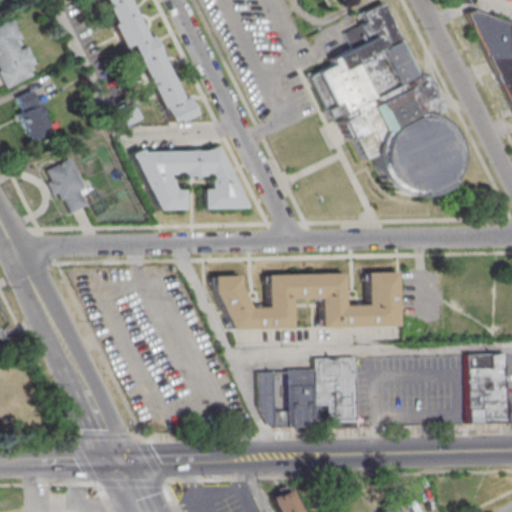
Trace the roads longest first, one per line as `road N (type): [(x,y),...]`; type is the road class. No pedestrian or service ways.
road 1 (residential): [(511,235),(13,248)]
road 2 (secondary): [(511,450),(205,458)]
road 3 (residential): [(293,241),(173,0)]
road 4 (tertiary): [(119,459),(13,248)]
road 5 (residential): [(511,185),(419,0)]
